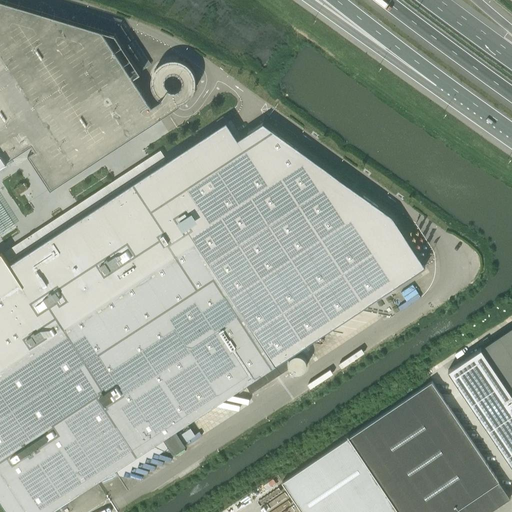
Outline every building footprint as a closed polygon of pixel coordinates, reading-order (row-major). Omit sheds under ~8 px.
[(0,154),(2,153),(7,160),(18,153),(25,148),(52,185),(98,155),(157,116),(158,115),(172,106),(182,100),(191,94),(196,85),(195,76),(193,69),(186,61),(176,60),(165,66),(161,76),(170,93),(160,100),(120,40),(0,1),(0,154)] [(135,40),(127,46),(142,70),(151,64),(135,40)] [(0,498),(4,504),(9,511),(48,511),(79,492),(96,481),(115,469),(118,474),(123,475),(125,469),(131,471),(132,464),(138,466),(139,460),(145,461),(147,455),(152,456),(154,450),(159,452),(168,446),(173,454),(186,445),(184,443),(179,435),(175,429),(245,383),(251,393),(288,368),(282,359),(425,265),(392,215),(263,122),(239,138),(234,131),(226,121),(181,151),(166,160),(9,263),(6,258),(0,261),(0,498)] [(161,152),(4,255),(6,258),(9,263),(166,160),(161,152)] [(19,194),(28,188),(24,182),(14,189),(17,195),(19,194)] [(0,202),(0,237),(1,239),(17,228),(0,202)] [(481,348),(448,370),(511,465),(511,327),(508,330),(481,348)] [(303,370),(304,369),(305,367),(306,364),(306,362),(305,359),(304,357),(302,355),(300,354),(297,353),(294,354),(291,355),(289,357),(288,359),(288,362),(288,365),(289,367),(290,369),(291,370),(294,372),(297,372),(300,372),(302,371),(303,370)] [(282,482),(301,511),(434,511),(488,511),(510,498),(431,381),(356,432),(282,482)]
